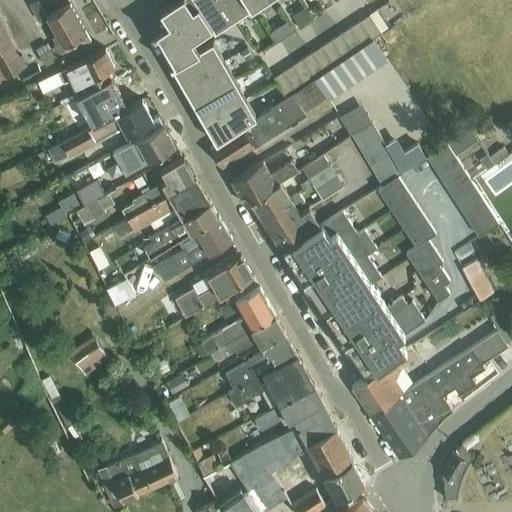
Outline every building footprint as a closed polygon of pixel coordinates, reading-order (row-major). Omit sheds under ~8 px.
[(39,20),(47,16),(37,0),(36,0),(29,4),(39,20)] [(213,24),(197,0),(172,0),(161,8),(170,22),(153,32),(172,64),(199,49),(192,38),(213,24)] [(197,0),(213,24),(216,28),(233,17),(222,0),(197,0)] [(222,0),(233,17),(253,4),(249,0),(222,0)] [(71,3),(47,16),(56,33),(53,35),(58,43),(51,47),(48,42),(36,49),(47,66),(91,39),(87,32),(71,3)] [(306,6),(293,15),(300,26),(313,17),(306,6)] [(377,8),(274,76),(286,95),(381,31),(381,30),(388,26),(377,8)] [(0,79),(24,67),(0,17),(0,79)] [(233,17),(216,28),(222,37),(239,26),(233,17)] [(287,20),(271,31),(278,41),(293,31),(287,20)] [(314,77),(327,97),(329,99),(388,59),(374,39),(314,77)] [(199,49),(172,64),(183,83),(224,59),(213,41),(199,49)] [(81,94),(114,79),(108,69),(115,65),(106,47),(27,85),(29,89),(35,86),(38,92),(43,90),(43,91),(72,77),(75,84),(70,85),(75,97),(81,94)] [(224,59),(183,83),(194,103),(235,78),(224,59)] [(38,64),(20,74),(24,82),(42,73),(38,64)] [(253,118),(243,126),(249,134),(256,145),(257,147),(264,143),(263,140),(327,97),(314,77),(257,116),(253,118)] [(235,78),(194,103),(205,122),(246,97),(235,78)] [(114,79),(81,94),(94,118),(86,122),(84,119),(55,134),(59,143),(129,106),(114,79)] [(246,97),(205,122),(217,143),(227,136),(243,126),(253,118),(257,116),(246,97)] [(129,106),(59,143),(49,148),(56,160),(69,154),(70,155),(96,142),(95,140),(118,127),(123,124),(132,142),(164,124),(159,114),(153,117),(143,98),(129,106)] [(70,99),(52,108),(56,116),(61,115),(75,108),(70,99)] [(359,144),(378,132),(372,121),(353,134),(359,144)] [(164,124),(132,142),(114,152),(126,174),(148,162),(148,160),(176,145),(164,124)] [(243,126),(227,136),(239,155),(256,145),(249,134),(243,126)] [(378,132),(359,144),(365,154),(384,142),(378,132)] [(384,142),(390,152),(396,162),(402,172),(428,156),(418,140),(405,148),(397,134),(384,142)] [(227,136),(217,143),(210,147),(222,166),(239,155),(227,136)] [(384,142),(365,154),(371,164),(390,152),(384,142)] [(448,144),(428,157),(480,234),(499,221),(448,144)] [(504,146),(490,156),(494,163),(509,153),(504,146)] [(309,176),(312,182),(334,168),(323,152),(302,166),(309,176)] [(390,152),(371,164),(377,174),(396,162),(390,152)] [(83,153),(61,165),(67,176),(89,164),(83,153)] [(128,216),(196,176),(184,155),(162,169),(168,178),(133,198),(134,200),(122,207),(128,216)] [(252,201),(281,181),(298,169),(291,159),(271,170),(264,159),(231,178),(246,204),(252,201)] [(396,162),(377,174),(383,185),(399,174),(402,172),(396,162)] [(334,168),(312,182),(323,198),(344,184),(334,168)] [(399,174),(383,185),(379,187),(417,244),(407,251),(439,298),(450,291),(445,282),(450,278),(440,262),(444,259),(428,236),(437,231),(399,174)] [(196,176),(128,216),(114,224),(120,235),(134,227),(135,229),(151,220),(154,226),(180,211),(183,217),(210,200),(196,176)] [(312,182),(309,176),(300,183),(304,188),(312,182)] [(84,204),(98,196),(106,192),(98,178),(76,190),(84,204)] [(281,181),(252,201),(262,216),(292,196),(281,181)] [(61,205),(46,213),(51,222),(66,214),(65,212),(81,204),(73,191),(58,199),(61,205)] [(292,196),(262,216),(276,238),(315,213),(310,206),(301,212),(297,205),(305,200),(299,191),(292,196)] [(98,196),(84,204),(77,208),(85,223),(106,211),(98,196)] [(210,200),(183,217),(153,236),(156,241),(145,248),(151,257),(196,228),(219,214),(210,200)] [(322,224),(283,248),(305,282),(372,237),(364,226),(358,230),(344,209),(322,224)] [(315,213),(276,238),(283,248),(322,224),(315,213)] [(219,214),(196,228),(204,242),(188,251),(185,246),(175,252),(174,251),(154,263),(164,278),(232,237),(219,214)] [(372,237),(305,282),(325,311),(372,279),(381,273),(366,250),(376,244),(372,237)] [(194,285),(175,295),(186,314),(254,275),(242,254),(208,273),(214,284),(199,293),(194,285)] [(478,260),(494,290),(504,285),(487,255),(478,260)] [(494,290),(478,260),(476,257),(462,265),(481,299),(495,291),(494,290)] [(126,277),(108,286),(116,302),(134,292),(126,277)] [(372,279),(325,311),(359,362),(399,335),(426,317),(413,298),(408,301),(402,293),(388,302),(372,279)] [(244,315),(202,339),(209,352),(210,351),(276,313),(260,286),(235,300),(244,315)] [(511,321),(502,306),(490,314),(498,328),(506,340),(511,336),(511,321)] [(276,313),(210,351),(215,359),(230,351),(230,350),(235,347),(237,350),(253,340),(252,337),(256,335),(262,345),(286,331),(276,313)] [(371,411),(370,411),(387,436),(390,440),(400,454),(424,437),(427,435),(431,430),(438,422),(445,414),(453,408),(442,394),(455,385),(460,391),(476,381),(472,374),(485,366),(482,362),(509,344),(506,340),(498,328),(415,382),(371,411)] [(445,328),(430,338),(436,348),(451,338),(445,328)] [(249,359),(226,371),(235,387),(249,379),(255,375),(273,365),(298,351),(286,331),(262,345),(264,348),(247,357),(249,359)] [(94,335),(70,350),(85,374),(109,358),(94,335)] [(399,335),(359,362),(367,375),(386,363),(407,348),(399,335)] [(202,339),(195,343),(202,356),(209,352),(202,339)] [(356,383),(353,385),(371,411),(415,382),(403,365),(419,355),(412,345),(407,348),(386,363),(367,375),(356,383)] [(235,387),(229,391),(236,403),(262,389),(272,406),(315,383),(298,351),(273,365),(255,375),(249,379),(235,387)] [(164,358),(152,364),(158,375),(170,368),(164,358)] [(183,371),(166,380),(173,392),(189,383),(183,371)] [(51,375),(42,379),(53,402),(55,401),(67,426),(77,440),(83,436),(74,422),(51,375)] [(272,406),(255,415),(261,428),(287,414),(290,420),(295,417),(298,423),(306,441),(336,424),(315,383),(272,406)] [(180,394),(168,399),(178,419),(190,412),(180,394)] [(336,424),(306,441),(311,450),(319,463),(324,472),(341,463),(353,457),(352,455),(336,424)] [(47,427),(30,438),(43,460),(61,450),(47,427)] [(163,439),(98,468),(113,505),(169,480),(167,476),(175,473),(177,476),(179,475),(163,439)] [(199,445),(192,449),(194,456),(204,472),(205,474),(220,466),(213,452),(205,457),(199,445)] [(324,472),(337,495),(339,494),(365,478),(358,466),(353,457),(341,463),(324,472)] [(218,496),(196,511),(228,511),(224,505),(218,496)] [(340,511),(373,511),(376,510),(366,498),(358,498),(357,499),(348,506),(340,511)]
